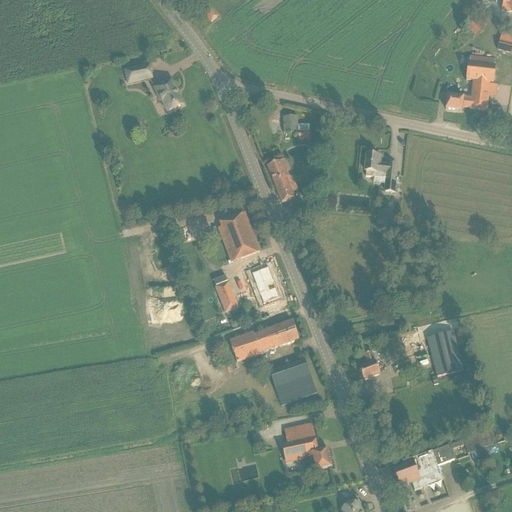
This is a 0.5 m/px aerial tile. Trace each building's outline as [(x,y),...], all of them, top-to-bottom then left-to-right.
[(470,0),(483,14),(495,3),(492,0),(470,0)] [(208,8),(202,13),(210,23),(216,19),(208,8)] [(476,18),(466,28),(475,38),(485,28),(476,18)] [(511,54),(511,49),(511,37),(501,34),(496,50),(511,54)] [(446,96),(446,101),(445,111),(461,112),(462,108),(470,109),(470,110),(485,112),(488,84),(493,85),(494,66),(493,66),(494,60),(470,57),(469,64),(467,64),(466,81),(473,82),(471,99),(463,98),(463,97),(446,96)] [(150,65),(124,71),(127,85),(150,80),(148,73),(151,72),(150,65)] [(162,103),(162,104),(167,113),(182,106),(175,92),(176,91),(171,81),(152,90),(159,104),(162,103)] [(296,118),(282,118),(283,135),(297,134),(296,118)] [(141,130),(138,124),(131,128),(134,134),(141,130)] [(298,133),(299,139),(309,138),(308,125),(298,126),(299,133),(298,133)] [(379,158),(365,156),(364,172),(366,172),(365,178),(373,179),(385,180),(383,192),(394,194),(396,167),(378,165),(379,158)] [(281,204),(290,200),(294,199),(286,179),(289,178),(283,161),(267,167),(281,204)] [(378,231),(389,232),(391,212),(379,211),(378,231)] [(231,225),(219,230),(218,230),(231,264),(259,253),(244,215),(229,221),(231,225)] [(251,276),(255,287),(263,306),(279,300),(273,285),(274,285),(268,269),(258,273),(251,276)] [(228,283),(214,288),(225,315),(238,309),(228,283)] [(253,333),(229,342),(237,364),(263,356),(262,355),(298,342),(291,322),(254,336),(253,333)] [(463,370),(454,332),(427,339),(436,376),(463,370)] [(418,333),(407,336),(412,356),(423,353),(418,333)] [(408,344),(389,349),(392,360),(401,357),(411,355),(408,344)] [(358,370),(363,382),(379,375),(371,353),(363,357),(367,367),(358,370)] [(315,395),(303,362),(270,374),(282,407),(306,398),(315,395)] [(0,457),(168,434),(164,405),(162,405),(158,375),(0,397),(0,457)] [(306,474),(321,470),(331,468),(327,451),(317,453),(311,425),(284,431),(287,445),(281,446),(285,465),(303,461),(306,474)] [(448,446),(450,451),(464,446),(467,455),(470,454),(472,461),(478,459),(477,455),(483,453),(489,451),(488,448),(496,445),(491,432),(448,446)] [(404,467),(393,471),(398,485),(406,482),(407,485),(439,473),(437,467),(454,461),(450,451),(448,446),(444,448),(441,449),(431,453),(420,457),(412,460),(403,463),(404,467)]
